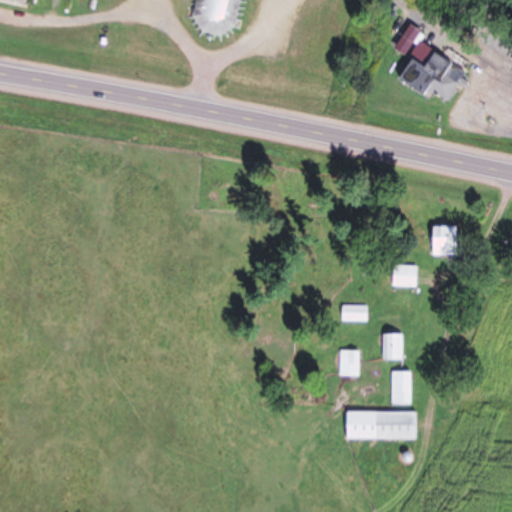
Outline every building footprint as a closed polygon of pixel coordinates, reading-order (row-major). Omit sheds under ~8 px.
[(198,0),(195,17),(224,21),(227,0),(198,0)] [(464,69),(430,48),(421,64),(407,56),(396,74),(443,103),(464,69)] [(455,254),(455,225),(428,225),(428,254),(455,254)] [(390,285),(417,285),(417,264),(390,264),(390,285)] [(367,321),(367,304),(340,304),(340,321),(367,321)] [(401,358),(401,332),(383,332),(383,358),(401,358)] [(339,375),(360,375),(360,349),(339,349),(339,375)] [(391,403),(411,403),(411,370),(391,370),(391,403)] [(343,438),(415,438),(415,411),(343,411),(343,438)]
